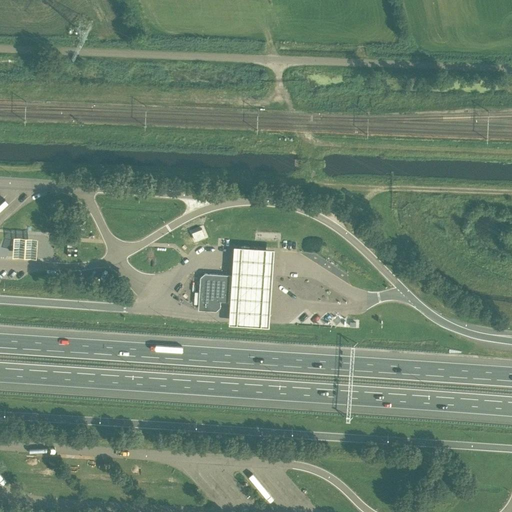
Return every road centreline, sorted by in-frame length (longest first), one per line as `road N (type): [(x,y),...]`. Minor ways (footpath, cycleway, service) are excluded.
road 1 (motorway): [(0,371),(511,406)]
road 2 (motorway): [(511,377),(0,343)]
road 3 (unclassified): [(511,69),(0,47)]
road 4 (track): [(341,229),(373,188),(0,167)]
road 5 (track): [(326,144),(0,133)]
road 6 (track): [(303,134),(326,144),(511,151)]
road 7 (track): [(511,193),(373,188)]
